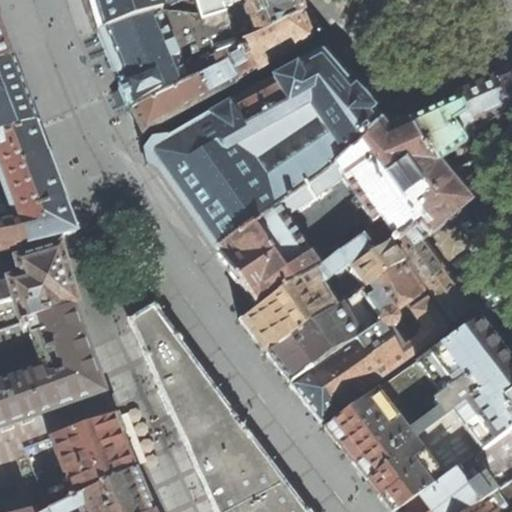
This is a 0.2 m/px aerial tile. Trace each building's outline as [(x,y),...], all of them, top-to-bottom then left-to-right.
[(187,0),(86,0),(92,19),(98,35),(161,13),(185,1),(187,0)] [(161,13),(189,84),(190,84),(206,76),(213,71),(224,65),(236,85),(245,79),(255,73),(239,43),(231,38),(223,18),(201,25),(192,0),(187,0),(185,1),(161,13)] [(192,0),(201,25),(223,18),(245,10),(274,0),(192,0)] [(298,0),(274,0),(245,10),(256,38),(302,17),(300,5),(298,0)] [(250,41),(256,38),(245,10),(223,18),(231,38),(232,36),(246,32),(250,41)] [(189,84),(161,13),(98,35),(105,52),(115,76),(126,100),(130,111),(189,84)] [(232,36),(231,38),(239,43),(255,73),(285,55),(311,40),(307,30),(302,17),(256,38),(250,41),(246,32),(232,36)] [(0,63),(12,61),(2,34),(0,28),(0,63)] [(183,208),(215,253),(322,179),(379,124),(345,84),(321,56),(292,72),(272,83),(285,107),(244,130),(230,106),(166,142),(166,147),(154,149),(151,162),(161,171),(159,174),(183,208)] [(18,79),(12,61),(0,63),(0,98),(24,93),(18,79)] [(136,123),(142,136),(236,85),(224,65),(213,71),(206,76),(190,84),(189,84),(130,111),(136,123)] [(511,81),(511,78),(495,85),(501,98),(511,121),(511,120),(511,81)] [(285,107),(272,83),(230,106),(244,130),(285,107)] [(485,89),(476,93),(482,106),(501,98),(495,85),(485,89)] [(30,109),(24,93),(0,98),(0,135),(36,125),(30,109)] [(468,97),(458,101),(464,115),(451,125),(465,145),(480,134),(490,130),(511,121),(501,98),(482,106),(476,93),(468,97)] [(430,113),(408,123),(413,133),(419,149),(423,146),(437,165),(453,153),(465,145),(451,125),(464,115),(458,101),(430,113)] [(437,165),(423,146),(419,149),(413,133),(408,123),(397,129),(387,133),(379,124),(322,179),(215,253),(227,269),(248,296),(259,310),(313,274),(319,273),(342,254),(363,240),(375,256),(392,246),(414,231),(423,242),(443,226),(469,205),(436,165),(437,165)] [(36,125),(0,135),(0,180),(8,203),(25,246),(74,234),(77,232),(65,202),(65,201),(60,185),(49,156),(48,156),(36,125)] [(0,252),(25,246),(8,203),(0,205),(0,252)] [(435,259),(423,242),(414,231),(392,246),(404,263),(421,287),(443,271),(435,259)] [(363,240),(342,254),(319,273),(313,274),(259,310),(283,346),(361,294),(404,263),(392,246),(375,256),(363,240)] [(8,281),(0,282),(0,331),(74,307),(77,306),(67,270),(61,248),(12,262),(3,264),(8,281)] [(404,263),(361,294),(381,326),(370,333),(361,339),(309,374),(336,411),(406,363),(432,343),(450,327),(421,287),(404,263)] [(459,294),(443,271),(421,287),(450,327),(471,311),(459,294)] [(381,326),(361,294),(283,346),(309,374),(361,339),(346,316),(356,310),(370,333),(381,326)] [(89,348),(74,307),(0,331),(0,430),(104,393),(89,348)] [(304,511),(280,479),(261,454),(242,429),(225,405),(197,369),(184,351),(153,309),(142,316),(130,323),(215,511),(304,511)] [(259,310),(241,322),(257,342),(267,356),(283,346),(259,310)] [(346,316),(361,339),(370,333),(356,310),(346,316)] [(503,401),(511,393),(511,365),(500,349),(479,321),(341,418),(357,437),(372,456),(385,471),(397,486),(412,504),(472,460),(511,431),(511,421),(510,418),(507,419),(504,415),(510,411),(503,401)] [(283,346),(267,356),(278,370),(291,386),(309,374),(283,346)] [(309,374),(291,386),(304,402),(321,423),(336,411),(309,374)] [(470,511),(498,495),(511,484),(511,393),(503,401),(510,411),(504,415),(507,419),(510,418),(511,421),(511,431),(472,460),(412,504),(418,511),(470,511)] [(125,446),(114,416),(76,429),(49,439),(61,468),(73,499),(135,470),(125,446)] [(357,437),(341,418),(326,429),(334,440),(342,449),(357,437)] [(357,437),(342,449),(348,457),(356,467),(372,456),(357,437)] [(372,456),(356,467),(362,475),(368,483),(385,471),(372,456)] [(36,478),(49,511),(73,499),(61,468),(36,478)] [(152,511),(143,488),(135,470),(73,499),(49,511),(48,511),(152,511)] [(385,471),(368,483),(374,491),(380,498),(397,486),(385,471)] [(511,497),(511,484),(498,495),(470,511),(497,511),(496,508),(511,497)] [(397,486),(380,498),(386,507),(389,511),(400,511),(412,504),(397,486)]
